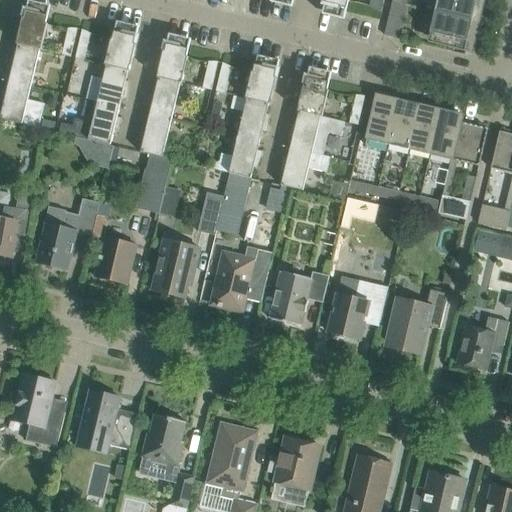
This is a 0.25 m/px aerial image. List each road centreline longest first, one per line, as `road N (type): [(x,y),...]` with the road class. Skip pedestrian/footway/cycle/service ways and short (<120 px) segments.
road 1 (residential): [(511,440),(0,316)]
road 2 (residential): [(301,40),(503,88)]
road 3 (residential): [(139,0),(301,40)]
road 4 (residential): [(267,182),(301,40)]
